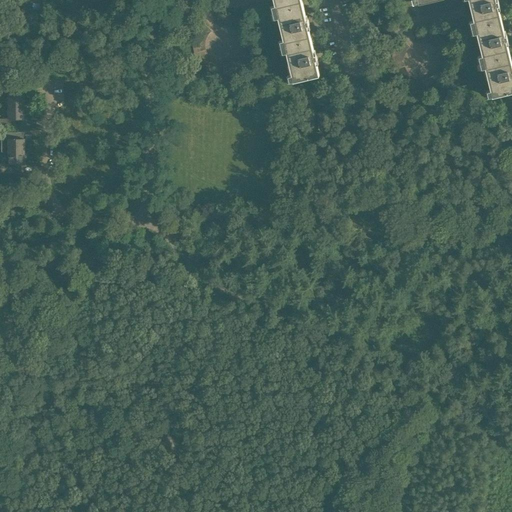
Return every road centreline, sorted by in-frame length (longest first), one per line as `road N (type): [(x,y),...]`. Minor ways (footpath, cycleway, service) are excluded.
road 1 (residential): [(465,10),(402,27),(375,60),(355,67),(332,0)]
road 2 (unclassified): [(126,225),(59,212),(46,178),(45,86)]
road 3 (unclassified): [(126,225),(145,222),(149,82)]
